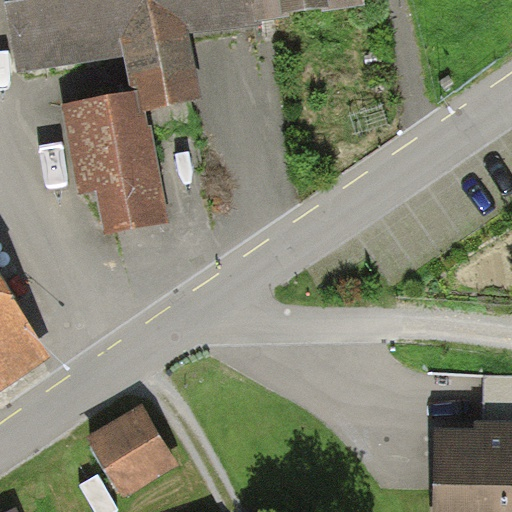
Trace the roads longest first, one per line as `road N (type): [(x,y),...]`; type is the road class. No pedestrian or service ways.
road 1 (residential): [(511,102),(123,366)]
road 2 (track): [(511,339),(199,314)]
road 3 (unclassified): [(123,366),(0,157)]
road 4 (residential): [(123,366),(0,451)]
